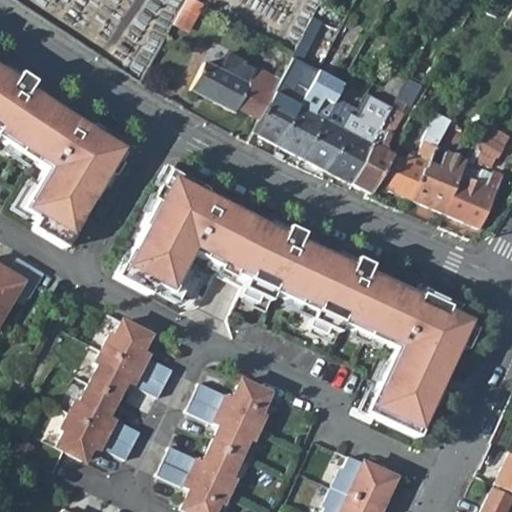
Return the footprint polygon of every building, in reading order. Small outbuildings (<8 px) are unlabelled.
[(175,19),(163,41),(172,46),(182,51),(193,29),(175,19)] [(153,59),(162,64),(172,46),(163,41),(153,59)] [(291,65),(294,66),(305,46),(299,43),(294,50),(282,74),(277,83),(283,86),(291,72),(289,70),(291,65)] [(188,90),(233,113),(235,110),(257,121),(272,93),(277,83),(282,74),(275,71),(272,77),(255,68),(254,70),(241,64),(233,79),(202,63),(188,90)] [(272,93),(257,121),(250,134),(276,147),(308,88),(317,70),(310,66),(306,67),(293,91),(288,101),(272,93)] [(379,94),(394,102),(405,83),(409,75),(395,66),(379,94)] [(308,88),(313,90),(323,72),(317,70),(308,88)] [(12,79),(0,71),(0,143),(39,169),(15,205),(31,216),(24,227),(56,248),(74,221),(71,219),(85,198),(88,200),(120,151),(26,89),(29,84),(14,75),(12,79)] [(308,88),(276,147),(299,159),(341,82),(333,78),(319,103),(309,97),(313,90),(308,88)] [(351,88),(341,82),(299,159),(324,172),(360,104),(365,95),(358,91),(346,113),(338,128),(325,122),(333,107),(342,105),(351,88)] [(288,101),(293,91),(283,86),(277,83),(272,93),(288,101)] [(405,83),(394,102),(412,112),(423,93),(405,83)] [(360,104),(324,172),(349,186),(371,145),(353,136),(358,121),(360,122),(373,99),(365,95),(360,104)] [(338,128),(346,113),(333,107),(325,122),(338,128)] [(371,145),(349,186),(366,195),(371,185),(388,154),(381,151),(401,115),(390,109),(371,145)] [(419,175),(431,151),(438,140),(446,126),(447,124),(432,116),(417,141),(421,143),(415,158),(408,155),(405,162),(388,154),(371,185),(408,202),(419,175)] [(486,127),(465,164),(473,168),(475,164),(487,170),(506,137),(486,127)] [(451,193),(461,170),(464,165),(431,151),(419,175),(408,202),(441,216),(451,193)] [(476,231),(495,188),(499,180),(493,177),(490,181),(461,170),(451,193),(441,216),(476,231)] [(164,179),(159,176),(154,187),(159,190),(142,234),(139,233),(129,255),(132,257),(115,285),(150,301),(156,289),(174,297),(192,258),(245,282),(238,297),(257,306),(264,291),(306,310),(299,325),(317,333),(320,326),(330,331),(333,324),(384,348),(355,410),(415,438),(464,331),(456,327),(459,321),(450,316),(455,306),(434,297),(432,299),(417,292),(415,295),(364,272),(367,267),(338,253),(337,258),(295,239),(297,235),(269,222),(267,226),(164,179)] [(0,314),(13,292),(25,299),(39,275),(40,273),(13,258),(2,278),(0,276),(0,314)] [(145,341),(118,326),(110,340),(107,338),(98,354),(90,368),(94,370),(75,406),(71,404),(64,417),(54,434),(58,436),(50,450),(78,465),(87,447),(120,465),(127,452),(135,437),(102,420),(121,386),(153,403),(161,388),(168,376),(136,358),(145,341)] [(179,509),(185,511),(211,511),(215,503),(219,504),(226,491),(232,478),(228,476),(236,457),(245,439),(249,441),(255,427),(261,414),(257,413),(266,393),(238,381),(229,399),(196,383),(190,397),(183,412),(216,427),(208,444),(200,462),(167,447),(160,460),(154,475),(187,491),(179,509)] [(511,458),(506,455),(491,487),(511,497),(511,458)] [(381,511),(385,505),(382,504),(377,501),(370,498),(372,494),(379,497),(385,482),(343,463),(337,476),(334,474),(317,511),(381,511)] [(391,485),(385,482),(379,497),(372,494),(370,498),(377,501),(382,504),(391,485)] [(489,491),(478,511),(502,511),(508,501),(489,491)]
